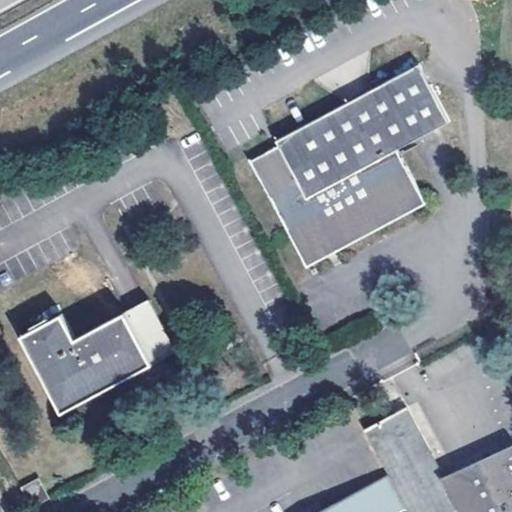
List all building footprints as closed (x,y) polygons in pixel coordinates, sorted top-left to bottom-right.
[(278,145),(250,160),(307,267),(426,202),(398,149),(451,121),(420,63),(276,140),(278,145)] [(176,351),(148,299),(75,338),(62,314),(38,327),(22,336),(63,411),(142,369),(176,351)] [(38,327),(34,321),(18,329),(22,336),(38,327)] [(365,429),(389,474),(406,506),(409,511),(459,511),(404,408),(365,429)] [(511,511),(511,444),(477,461),(500,511),(511,511)] [(395,511),(406,506),(389,474),(318,511),(395,511)] [(50,497),(39,478),(22,487),(32,506),(50,497)]
